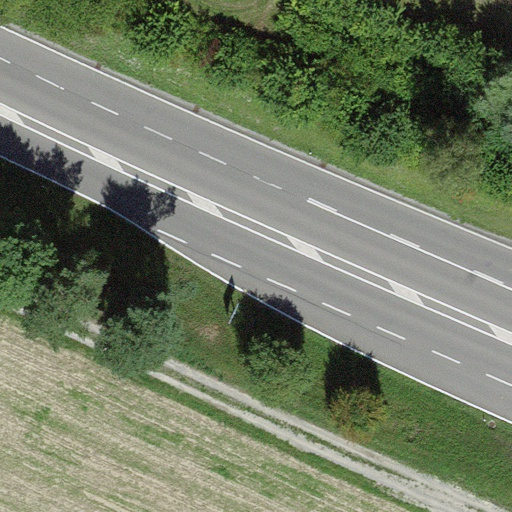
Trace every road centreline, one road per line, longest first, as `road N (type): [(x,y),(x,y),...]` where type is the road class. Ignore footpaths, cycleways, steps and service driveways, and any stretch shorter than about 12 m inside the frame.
road 1 (tertiary): [(511,264),(223,147),(0,42)]
road 2 (track): [(0,287),(485,511)]
road 3 (tertiary): [(87,152),(319,318),(511,404)]
road 4 (primary): [(511,334),(87,152)]
